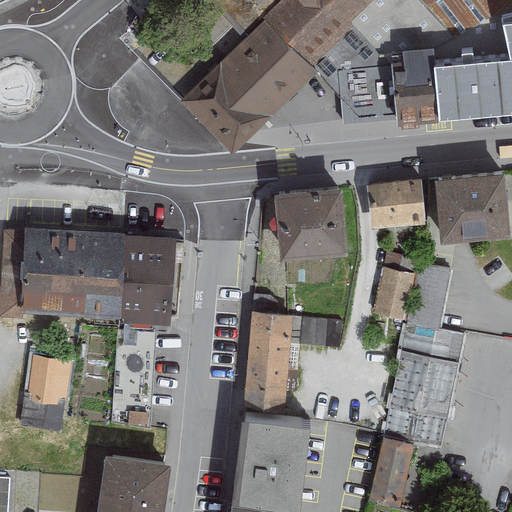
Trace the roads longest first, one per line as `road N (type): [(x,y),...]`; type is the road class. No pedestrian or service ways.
road 1 (residential): [(223,168),(185,511)]
road 2 (secondary): [(511,141),(223,168)]
road 3 (secondary): [(223,168),(140,164),(55,122)]
